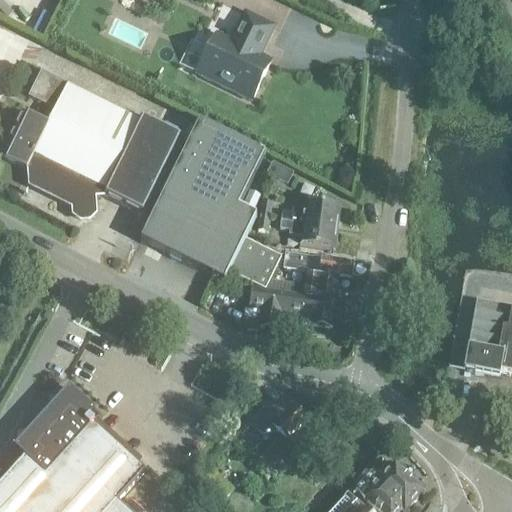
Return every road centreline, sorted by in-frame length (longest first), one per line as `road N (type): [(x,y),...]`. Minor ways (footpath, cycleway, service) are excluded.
road 1 (unclassified): [(409,0),(401,157),(357,389)]
road 2 (unclassified): [(357,389),(240,351),(0,227)]
road 3 (unknown): [(80,268),(0,432)]
road 4 (unknown): [(185,323),(165,444)]
